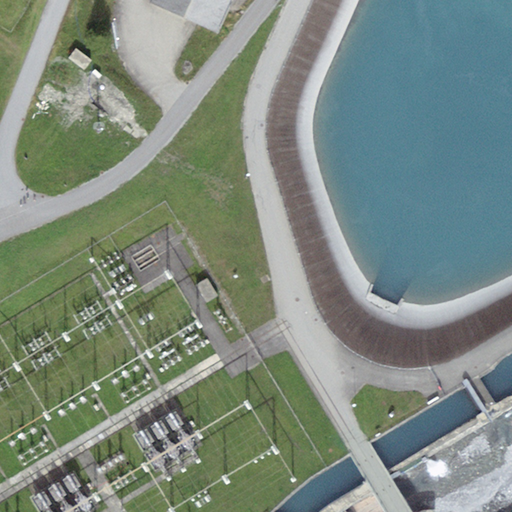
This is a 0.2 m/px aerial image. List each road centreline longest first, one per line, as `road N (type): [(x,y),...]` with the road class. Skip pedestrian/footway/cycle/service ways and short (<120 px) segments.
road 1 (residential): [(299,0),(256,106),(256,150),(300,318),(356,446),(398,511)]
road 2 (residential): [(273,0),(129,167),(0,229)]
